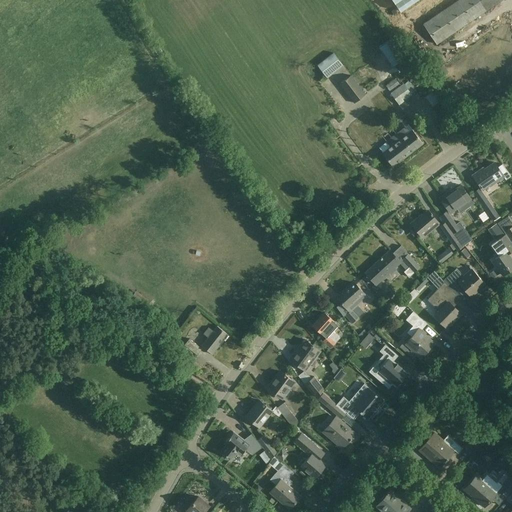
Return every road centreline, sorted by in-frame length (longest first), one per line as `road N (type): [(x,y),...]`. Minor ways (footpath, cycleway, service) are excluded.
road 1 (residential): [(184,454),(250,351),(312,278),(420,172),(497,126)]
road 2 (track): [(124,0),(154,58),(312,278)]
road 3 (residential): [(378,445),(511,302)]
